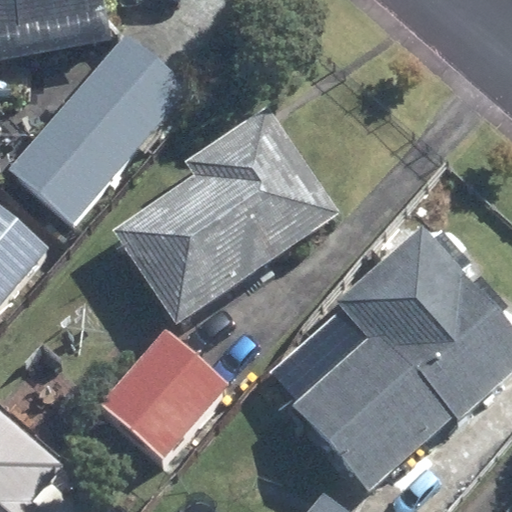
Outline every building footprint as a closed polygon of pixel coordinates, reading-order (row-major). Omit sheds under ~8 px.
[(0,0),(0,33),(12,33),(122,16),(119,0),(0,0)] [(23,182),(87,239),(203,108),(139,50),(23,182)] [(126,234),(190,328),(352,217),(282,114),(202,167),(209,177),(126,234)] [(0,215),(0,340),(63,268),(2,214),(0,215)] [(511,323),(431,231),(355,297),(404,351),(324,423),(380,485),(462,414),(467,419),(511,379),(511,323)] [(110,405),(173,461),(238,388),(174,332),(110,405)] [(283,381),(305,407),(353,366),(331,341),(283,381)]
